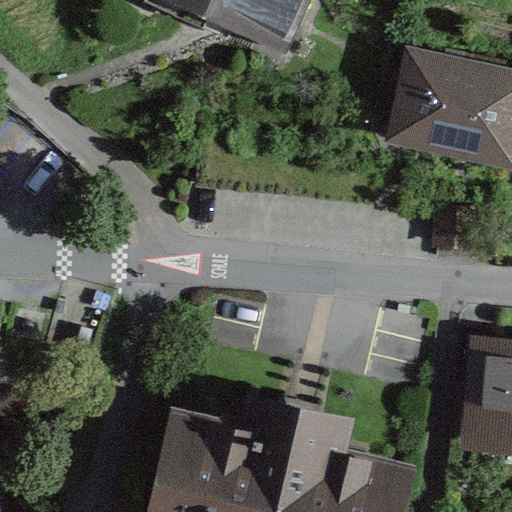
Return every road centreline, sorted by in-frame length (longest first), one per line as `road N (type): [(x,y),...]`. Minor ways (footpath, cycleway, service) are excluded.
road 1 (residential): [(158,258),(511,288)]
road 2 (residential): [(87,511),(158,258)]
road 3 (track): [(0,70),(139,194),(153,220),(154,258)]
road 4 (residential): [(0,250),(158,258)]
